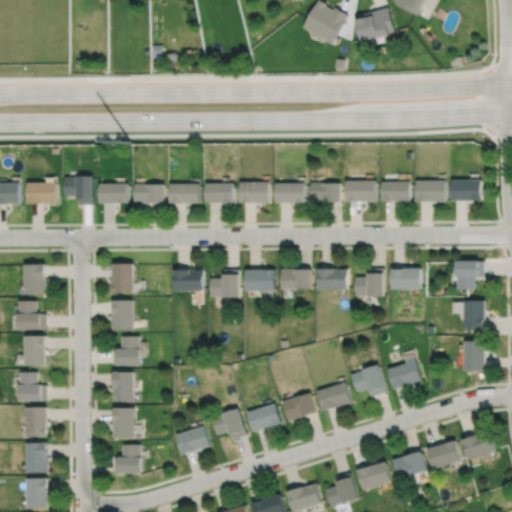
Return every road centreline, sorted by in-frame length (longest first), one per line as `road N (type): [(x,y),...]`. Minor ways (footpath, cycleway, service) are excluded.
road 1 (secondary): [(0,121),(511,110)]
road 2 (secondary): [(511,82),(0,92)]
road 3 (residential): [(511,232),(0,236)]
road 4 (residential): [(511,394),(467,400),(140,501),(83,503)]
road 5 (residential): [(80,236),(83,511)]
